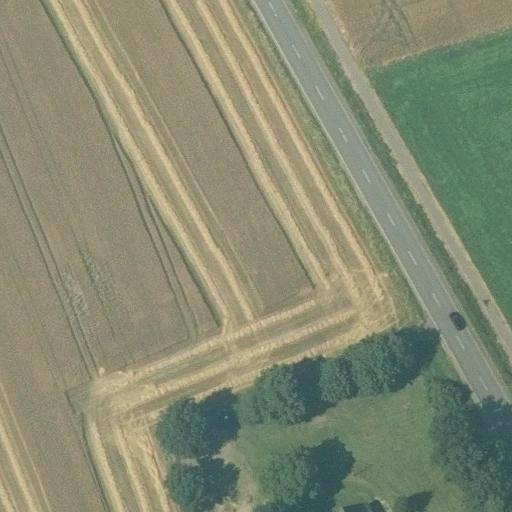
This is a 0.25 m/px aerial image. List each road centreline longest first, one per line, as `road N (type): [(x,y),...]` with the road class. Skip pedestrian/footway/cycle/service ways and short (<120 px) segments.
road 1 (secondary): [(270,0),(511,435)]
road 2 (unknown): [(446,317),(320,375),(310,395),(308,487)]
